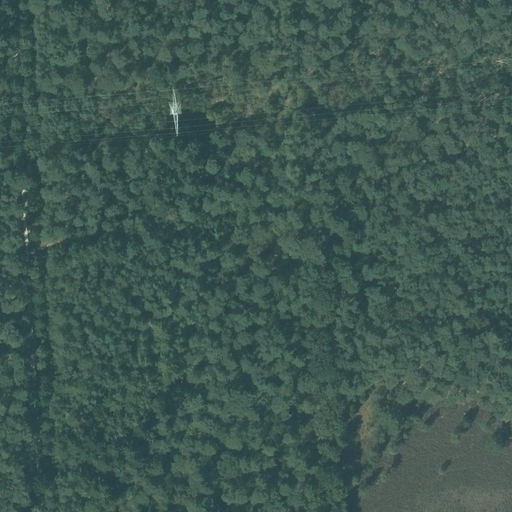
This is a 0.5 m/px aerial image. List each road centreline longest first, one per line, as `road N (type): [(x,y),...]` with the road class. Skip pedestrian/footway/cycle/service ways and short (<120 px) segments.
road 1 (track): [(311,178),(31,245)]
road 2 (track): [(31,245),(19,0)]
road 3 (track): [(329,399),(141,511)]
road 4 (track): [(329,395),(324,249),(311,178)]
road 5 (track): [(511,103),(311,178)]
road 6 (track): [(45,511),(34,310)]
road 7 (track): [(311,178),(293,0)]
